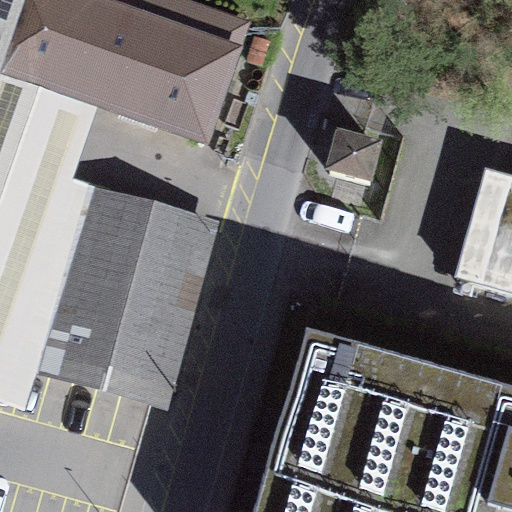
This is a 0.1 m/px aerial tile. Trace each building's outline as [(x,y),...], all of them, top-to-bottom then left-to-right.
[(0,0),(0,100),(9,75),(34,0),(0,0)] [(178,133),(212,36),(107,0),(34,0),(9,75),(68,96),(178,133)] [(396,161),(355,150),(345,186),(386,197),(396,161)] [(216,219),(93,184),(39,373),(162,408),(216,219)] [(511,194),(499,191),(470,293),(511,304),(511,194)] [(511,511),(511,405),(337,358),(295,511),(511,511)]
